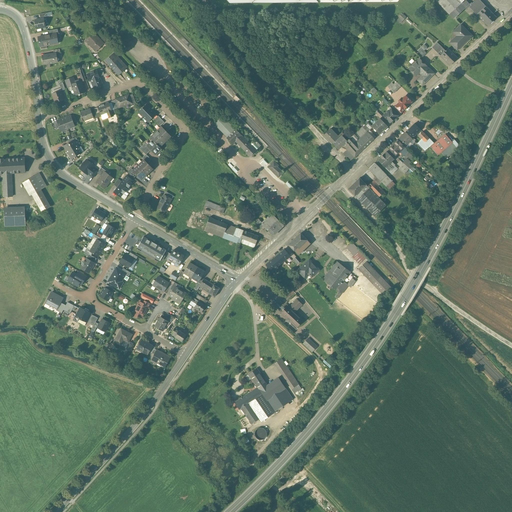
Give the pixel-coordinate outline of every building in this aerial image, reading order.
[(464,0),(435,0),(449,15),(459,6),(460,7),(462,5),(461,4),(464,0)] [(496,17),(480,0),(479,0),(476,0),(469,7),(469,6),(469,7),(477,16),(480,13),(481,15),(479,17),(487,26),(496,17)] [(459,6),(449,15),(453,19),(465,8),(462,5),(460,7),(459,6)] [(403,13),(397,20),(400,23),(406,16),(403,13)] [(44,18),(35,20),(37,29),(41,28),(41,27),(45,26),(45,27),(46,27),(44,18)] [(471,36),(461,25),(456,30),(460,33),(453,40),(460,47),(471,36)] [(104,44),(93,33),(85,41),(89,44),(96,51),(104,44)] [(49,35),(38,37),(40,47),(58,43),(56,34),(49,35)] [(460,47),(453,40),(450,43),(457,50),(460,47)] [(443,49),(437,43),(432,48),(438,54),(443,49)] [(448,49),(445,51),(443,49),(438,54),(450,66),(457,58),(448,49)] [(54,54),(42,56),(44,65),(49,64),(58,62),(56,54),(56,53),(54,54)] [(120,61),(114,53),(105,60),(112,68),(119,75),(127,68),(120,60),(120,61)] [(419,59),(416,62),(414,62),(412,65),(412,66),(409,70),(414,75),(417,72),(419,72),(423,75),(429,69),(426,66),(419,59)] [(423,75),(418,80),(422,85),(434,74),(429,69),(423,75)] [(97,71),(87,74),(90,81),(91,81),(94,88),(102,85),(97,71)] [(86,80),(83,72),(78,73),(79,76),(80,75),(82,81),(86,80)] [(73,78),(65,81),(68,87),(72,86),(72,85),(77,83),(77,81),(75,82),(73,78)] [(77,83),(72,85),(72,86),(75,95),(85,92),(85,91),(84,92),(82,86),(83,86),(81,81),(77,83)] [(396,82),(389,89),(394,93),(401,86),(396,82)] [(60,91),(52,94),(55,103),(64,100),(60,91)] [(129,95),(116,100),(119,108),(132,103),(129,96),(129,95)] [(406,95),(401,100),(401,99),(398,101),(399,102),(395,106),(401,113),(404,109),(404,110),(409,105),(412,102),(406,95)] [(108,102),(98,106),(98,107),(101,115),(102,117),(103,119),(108,117),(109,118),(113,116),(113,115),(111,110),(108,102)] [(147,105),(139,112),(143,117),(151,109),(147,105)] [(391,108),(383,116),(387,120),(390,123),(393,120),(393,121),(396,118),(395,118),(398,115),(391,108)] [(90,109),(81,113),(84,121),(94,118),(92,113),(90,109)] [(151,109),(143,117),(148,122),(156,114),(151,109)] [(70,116),(64,118),(68,129),(74,126),(73,122),(71,116),(70,116)] [(236,129),(234,131),(220,117),(215,122),(228,136),(227,138),(232,144),(235,141),(247,153),(246,153),(250,156),(256,151),(241,136),(241,135),(236,129)] [(373,133),(357,117),(355,119),(362,126),(371,135),(373,133)] [(64,118),(57,121),(60,128),(61,131),(68,129),(64,118)] [(387,126),(380,119),(378,121),(372,127),(379,134),(382,131),(387,126)] [(414,123),(406,132),(412,139),(421,130),(414,123)] [(362,126),(349,138),(361,150),(362,149),(356,142),(363,135),(370,141),(373,138),(371,135),(362,126)] [(161,127),(150,137),(153,140),(160,148),(170,137),(161,127)] [(361,150),(349,138),(347,141),(342,136),(340,138),(338,137),(330,129),(324,135),(338,150),(342,146),(346,150),(354,158),(361,150)] [(406,132),(404,134),(403,134),(400,138),(398,140),(404,147),(404,146),(408,150),(409,149),(405,145),(412,139),(406,132)] [(434,144),(429,138),(426,135),(422,139),(417,144),(423,151),(430,146),(438,155),(452,143),(445,134),(434,144)] [(363,135),(356,142),(362,149),(370,141),(363,135)] [(160,148),(153,140),(147,145),(147,146),(151,150),(156,155),(161,149),(160,148)] [(398,140),(389,149),(395,155),(401,149),(404,147),(398,140)] [(69,144),(64,147),(68,153),(79,147),(75,141),(69,144)] [(260,146),(256,142),(252,146),(256,150),(260,146)] [(147,145),(145,143),(140,148),(146,155),(151,150),(147,146),(147,145)] [(79,147),(68,153),(71,159),(76,156),(82,153),(79,147)] [(354,158),(346,150),(343,154),(350,161),(354,158)] [(387,152),(384,155),(384,154),(381,157),(381,158),(378,161),(389,171),(394,166),(394,164),(392,161),(394,159),(387,152)] [(151,160),(146,155),(142,158),(144,160),(148,164),(151,160)] [(24,158),(3,159),(4,174),(12,173),(25,172),(24,158)] [(95,166),(86,159),(79,168),(87,175),(95,166)] [(411,163),(406,159),(403,163),(409,169),(412,166),(409,164),(411,163)] [(148,164),(144,160),(139,165),(147,174),(152,169),(148,164)] [(278,165),(274,161),(268,168),(279,177),(283,172),(277,167),(278,165)] [(400,161),(397,164),(400,167),(399,168),(405,174),(409,169),(403,163),(400,161)] [(106,164),(105,163),(101,167),(106,171),(105,172),(109,175),(111,172),(107,169),(108,168),(106,166),(106,164)] [(392,181),(374,163),(369,169),(377,177),(382,182),(389,190),(395,184),(392,181)] [(147,174),(139,165),(133,170),(137,175),(142,179),(147,174)] [(106,171),(101,167),(97,172),(102,176),(105,172),(106,171)] [(133,170),(131,168),(127,172),(134,178),(137,175),(133,170)] [(109,175),(105,172),(102,176),(97,182),(105,188),(113,178),(109,175)] [(4,174),(3,174),(4,197),(13,196),(12,173),(4,174)] [(39,174),(23,183),(30,195),(32,194),(41,189),(46,186),(39,174)] [(122,182),(120,184),(127,189),(133,181),(126,176),(122,182)] [(382,182),(377,177),(373,181),(378,186),(382,182)] [(367,186),(359,178),(348,189),(357,198),(366,207),(377,197),(367,186)] [(122,182),(118,179),(114,185),(117,188),(120,184),(122,182)] [(378,186),(373,181),(367,186),(377,197),(378,198),(384,192),(378,186)] [(127,189),(120,184),(117,188),(114,192),(121,197),(127,189)] [(41,189),(32,194),(42,212),(45,210),(51,207),(41,189)] [(164,195),(157,206),(165,211),(171,199),(164,195)] [(377,197),(366,207),(375,216),(386,206),(378,198),(377,197)] [(222,207),(206,201),(204,206),(220,212),(222,207)] [(105,214),(96,209),(92,216),(101,221),(104,216),(105,214)] [(25,210),(4,211),(5,226),(25,225),(25,210)] [(283,226),(271,213),(262,223),(260,221),(257,224),(261,228),(263,226),(273,236),(283,226)] [(228,224),(209,217),(204,231),(223,238),(228,224)] [(236,230),(236,227),(228,224),(223,238),(232,241),(236,230)] [(116,229),(108,225),(103,233),(111,238),(112,235),(113,236),(115,232),(114,232),(116,229)] [(243,231),(236,227),(236,230),(232,241),(241,243),(241,237),(243,231)] [(259,236),(243,231),(241,237),(241,243),(254,248),(259,236)] [(301,233),(288,245),(294,250),(294,251),(298,255),(310,243),(307,240),(301,233)] [(144,236),(137,247),(160,260),(166,249),(144,236)] [(97,240),(90,252),(98,257),(105,245),(97,240)] [(366,258),(357,248),(352,242),(346,248),(354,255),(352,257),(359,264),(366,258)] [(284,249),(279,254),(284,261),(290,256),(284,249)] [(184,256),(173,250),(167,259),(175,264),(174,265),(178,267),(184,256)] [(125,253),(119,262),(129,268),(134,258),(125,253)] [(96,259),(89,254),(86,259),(87,259),(94,263),(96,259)] [(279,254),(271,260),(277,267),(284,261),(279,254)] [(94,263),(87,259),(85,261),(83,262),(82,263),(82,265),(84,266),(82,269),(89,273),(94,263)] [(277,267),(271,260),(266,265),(272,272),(278,268),(277,267)] [(317,268),(309,260),(298,270),(305,278),(309,274),(311,277),(316,272),(317,272),(317,271),(318,270),(317,269),(317,267),(317,268)] [(350,272),(336,262),(323,280),(336,289),(335,290),(341,294),(348,285),(343,281),(350,272)] [(380,277),(366,262),(359,269),(373,284),(380,277)] [(194,266),(189,263),(184,272),(191,277),(197,268),(194,266)] [(116,268),(112,275),(113,275),(112,277),(111,277),(108,282),(119,289),(123,283),(118,280),(120,277),(123,279),(123,278),(125,274),(126,273),(122,271),(116,268)] [(199,269),(197,268),(191,277),(199,281),(205,272),(199,269)] [(77,274),(73,272),(68,281),(78,286),(81,280),(83,281),(87,276),(79,271),(77,274)] [(169,283),(158,277),(155,281),(154,280),(151,284),(153,285),(164,292),(168,284),(169,283)] [(219,289),(204,279),(200,284),(204,287),(203,289),(206,291),(207,289),(213,292),(211,295),(211,296),(213,298),(219,289)] [(168,284),(164,292),(167,294),(170,289),(174,282),(171,280),(169,283),(168,284)] [(186,294),(175,287),(173,291),(170,295),(176,300),(175,301),(180,304),(186,294)] [(105,288),(100,296),(108,300),(110,298),(112,295),(111,295),(113,292),(105,288)] [(64,298),(52,291),(45,303),(57,310),(64,298)] [(296,300),(289,307),(287,305),(280,313),(296,328),(303,321),(295,312),(302,305),(302,304),(297,299),(296,300)] [(143,304),(139,302),(133,313),(142,318),(147,308),(149,309),(151,305),(144,301),(144,302),(143,304)] [(205,306),(199,301),(194,307),(201,312),(205,306)] [(74,306),(68,302),(63,310),(70,314),(74,306)] [(92,313),(80,307),(74,320),(77,322),(79,318),(86,322),(87,322),(91,314),(92,313)] [(98,318),(91,314),(87,322),(94,326),(96,322),(98,318)] [(161,317),(155,326),(163,331),(168,321),(161,317)] [(110,323),(102,319),(98,328),(105,332),(110,323)] [(132,334),(121,329),(114,342),(119,344),(122,339),(128,342),(132,334)] [(186,335),(179,331),(175,337),(182,341),(186,335)] [(316,346),(308,339),(304,344),(312,351),(316,346)] [(146,343),(141,340),(137,348),(142,351),(141,351),(147,355),(149,351),(152,346),(152,345),(147,342),(146,343)] [(170,357),(157,350),(151,360),(157,364),(158,363),(165,367),(170,357)] [(288,369),(281,359),(275,363),(280,371),(282,369),(283,372),(288,369)] [(267,386),(259,374),(260,373),(257,369),(248,374),(254,382),(259,388),(260,390),(267,386)] [(283,372),(282,369),(280,371),(292,389),(293,389),(289,384),(291,383),(283,372)] [(295,380),(288,369),(283,372),(291,383),(295,380)] [(279,378),(267,386),(260,390),(262,394),(274,412),(293,400),(279,378)] [(291,383),(289,384),(293,389),(298,385),(295,380),(291,383)] [(298,396),(303,392),(298,385),(293,389),(298,396)] [(259,388),(253,392),(253,391),(245,396),(249,403),(262,394),(260,390),(259,388)] [(249,403),(241,408),(252,424),(259,419),(261,421),(274,412),(262,394),(249,403)] [(245,396),(235,402),(240,409),(241,408),(249,403),(245,396)] [(266,436),(267,434),(266,431),(265,429),(263,428),(261,428),(258,428),(256,429),(255,431),(255,434),(255,436),(257,438),(259,439),(261,440),(263,439),(265,438),(266,436)]
